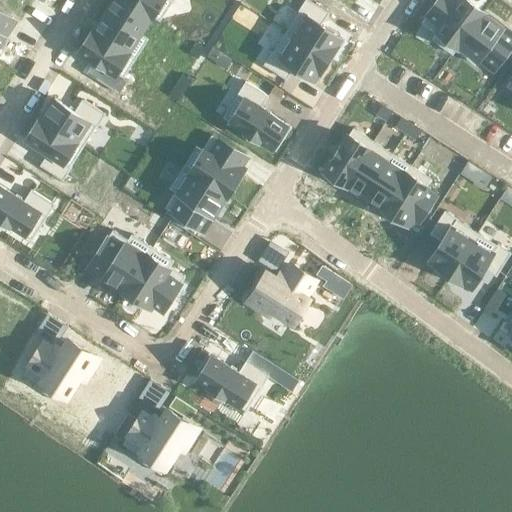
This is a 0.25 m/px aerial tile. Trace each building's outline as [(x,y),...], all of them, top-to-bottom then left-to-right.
[(131,0),(114,0),(107,11),(141,33),(153,14),(131,0)] [(131,0),(153,14),(162,0),(131,0)] [(457,0),(439,0),(427,17),(441,27),(437,33),(477,63),(481,57),(496,68),(511,46),(511,40),(500,32),(503,29),(463,0),(461,0),(460,2),(457,0)] [(271,54),(262,67),(285,82),(292,70),(313,83),(318,75),(321,77),(338,52),(334,49),(340,41),(321,29),(320,28),(328,16),(305,1),(296,15),(305,21),(280,60),(271,54)] [(0,44),(5,37),(2,34),(11,19),(0,11),(0,44)] [(107,11),(95,31),(128,52),(141,33),(107,11)] [(94,30),(81,50),(83,51),(91,56),(90,57),(104,67),(105,65),(116,72),(128,52),(95,31),(94,30)] [(198,43),(192,53),(199,58),(205,48),(198,43)] [(213,46),(207,56),(213,60),(220,50),(213,46)] [(185,75),(179,85),(186,89),(192,79),(185,75)] [(245,100),(231,122),(245,132),(242,136),(257,145),(259,141),(271,149),(286,124),(261,108),(268,97),(245,82),(237,95),(245,100)] [(179,85),(172,95),(179,99),(186,89),(179,85)] [(33,133),(28,141),(46,153),(48,154),(40,166),(63,181),(72,167),(63,161),(88,122),(97,128),(106,115),(83,100),(75,112),(55,99),(50,107),(46,105),(30,131),(33,133)] [(382,106),(378,113),(388,119),(392,112),(382,106)] [(401,118),(397,125),(407,132),(411,125),(401,118)] [(411,125),(407,132),(417,138),(422,131),(411,125)] [(331,162),(325,171),(345,184),(346,183),(367,150),(347,137),(347,138),(341,147),(339,146),(330,161),(331,162)] [(183,198),(173,213),(200,230),(209,215),(213,217),(240,175),(237,173),(246,158),(220,141),(210,156),(204,152),(177,194),(183,198)] [(367,150),(346,183),(365,196),(387,162),(367,150)] [(469,161),(462,172),(472,178),(479,167),(469,161)] [(387,162),(365,196),(384,208),(406,174),(387,162)] [(384,208),(384,209),(404,222),(408,215),(419,222),(436,196),(425,189),(426,188),(406,174),(384,208)] [(0,185),(0,224),(7,229),(9,225),(23,234),(37,212),(46,217),(54,204),(31,190),(24,201),(0,185)] [(511,188),(508,186),(502,196),(511,203),(511,202),(511,188)] [(434,254),(421,275),(429,280),(427,283),(452,300),(454,296),(463,302),(475,283),(476,282),(488,290),(502,267),(489,258),(483,267),(444,242),(450,233),(436,224),(422,247),(434,254)] [(108,238),(91,265),(106,275),(104,278),(146,305),(148,302),(163,312),(180,285),(165,275),(169,269),(127,242),(123,248),(108,238)] [(268,273),(249,302),(269,314),(271,311),(292,324),(309,299),(305,296),(315,279),(293,265),(286,276),(282,274),(279,280),(268,273)] [(499,287),(493,297),(499,301),(506,291),(499,287)] [(493,297),(486,307),(493,311),(499,301),(493,297)] [(42,344),(28,366),(44,376),(42,380),(67,397),(81,376),(84,378),(97,358),(68,340),(61,351),(56,347),(53,351),(42,344)] [(213,356),(198,380),(210,388),(207,392),(221,401),(224,397),(238,406),(252,384),(261,389),(269,376),(246,361),(239,373),(213,356)] [(184,403),(178,412),(190,420),(197,411),(184,403)] [(142,415),(127,437),(144,447),(141,451),(167,468),(180,447),(184,450),(197,430),(168,411),(161,422),(155,418),(153,422),(142,415)]
